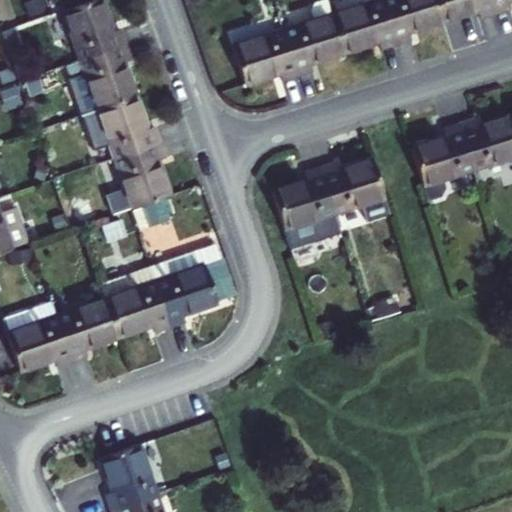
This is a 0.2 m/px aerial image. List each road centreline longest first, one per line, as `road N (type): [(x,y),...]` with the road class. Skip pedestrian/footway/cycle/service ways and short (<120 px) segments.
road 1 (residential): [(3,441),(218,368),(243,349),(258,321),(261,285),(219,149)]
road 2 (residential): [(219,149),(511,54)]
road 3 (residential): [(219,149),(164,0)]
